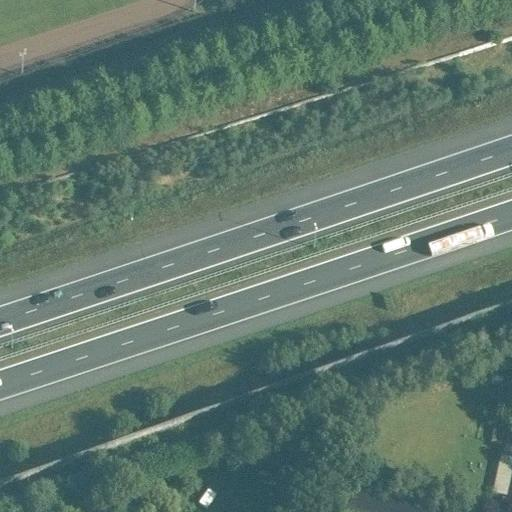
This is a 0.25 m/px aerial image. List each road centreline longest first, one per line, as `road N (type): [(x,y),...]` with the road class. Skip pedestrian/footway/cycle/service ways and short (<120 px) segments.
road 1 (motorway): [(511,148),(0,321)]
road 2 (motorway): [(0,385),(511,213)]
road 3 (unknown): [(271,0),(0,80)]
